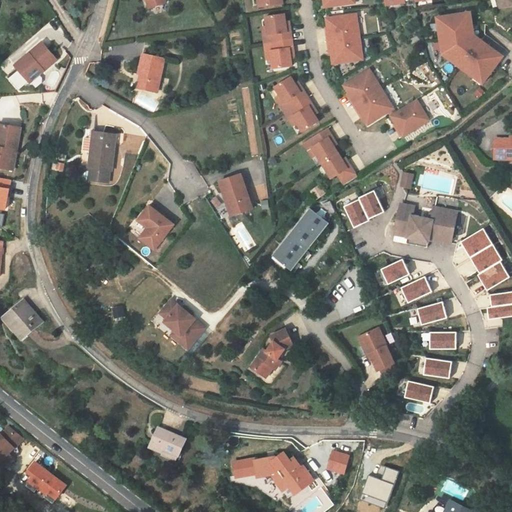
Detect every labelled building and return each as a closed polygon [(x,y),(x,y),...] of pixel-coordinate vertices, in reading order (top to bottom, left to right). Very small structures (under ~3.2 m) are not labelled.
[(146,0),(149,8),(166,3),(165,0),(146,0)] [(485,81),(503,56),(474,35),(470,12),(437,18),(443,55),(473,77),(475,74),(485,81)] [(286,21),(284,14),(266,16),(267,26),(268,32),(263,33),(266,54),(271,53),(272,59),(274,69),(292,66),(291,58),(295,58),(289,21),(286,21)] [(363,59),(356,14),(327,18),(328,28),(331,27),(335,54),(332,54),(333,64),(363,59)] [(59,59),(44,42),(17,65),(32,82),(59,59)] [(165,59),(144,54),(139,74),(141,75),(138,88),(157,92),(165,59)] [(394,108),(370,70),(344,85),(349,93),(352,92),(366,115),(363,116),(368,124),(389,111),(394,108)] [(475,74),(473,77),(483,84),(485,81),(475,74)] [(318,114),(299,82),(296,84),(292,77),(276,86),(280,95),(284,100),(279,103),(290,121),(294,118),(297,124),(302,132),(318,122),(314,116),(318,114)] [(352,92),(349,93),(363,116),(366,115),(352,92)] [(432,119),(419,99),(397,113),(392,116),(397,124),(399,123),(406,134),(432,119)] [(399,123),(397,124),(404,136),(406,134),(399,123)] [(0,167),(14,170),(21,128),(0,124),(0,167)] [(338,145),(328,128),(304,143),(310,152),(314,149),(317,155),(332,178),(339,174),(343,181),(356,173),(346,157),(342,159),(334,146),(338,145)] [(116,135),(91,131),(90,138),(85,138),(84,150),(92,151),(90,167),(91,167),(90,180),(109,182),(110,170),(112,170),(116,135)] [(511,136),(510,136),(510,140),(495,140),(494,158),(511,158),(511,136)] [(358,177),(356,173),(343,181),(345,184),(358,177)] [(409,174),(405,173),(402,187),(410,189),(411,184),(407,183),(409,174)] [(220,182),(226,200),(229,199),(234,215),(253,208),(241,174),(220,182)] [(11,179),(0,177),(0,207),(6,209),(11,179)] [(320,184),(311,190),(317,199),(326,193),(320,184)] [(374,191),(359,198),(360,199),(369,219),(377,216),(385,212),(374,191)] [(234,215),(229,199),(226,200),(231,216),(234,215)] [(269,199),(260,200),(261,208),(270,206),(269,199)] [(360,199),(344,206),(355,228),(362,224),(370,221),(369,219),(360,199)] [(331,200),(310,206),(328,219),(336,210),(331,200)] [(406,243),(427,247),(429,239),(451,244),(457,212),(435,207),(432,220),(419,217),(420,215),(413,213),(414,206),(401,204),(396,230),(409,232),(406,243)] [(174,225),(150,206),(140,218),(148,225),(148,228),(140,238),(155,250),(174,225)] [(328,219),(310,206),(274,255),(294,270),(330,221),(328,219)] [(503,260),(484,228),(462,242),(466,249),(475,265),(481,274),(501,261),(503,260)] [(394,240),(406,243),(409,232),(396,230),(394,240)] [(403,259),(381,269),(388,284),(409,274),(406,266),(403,259)] [(481,274),(478,275),(482,281),(488,291),(511,277),(501,261),(481,274)] [(426,276),(402,287),(409,301),(432,291),(429,284),(426,276)] [(511,291),(491,294),(492,301),(493,307),(511,304),(511,291)] [(195,318),(172,299),(161,313),(167,318),(164,321),(175,330),(181,335),(177,339),(188,348),(205,327),(194,319),(195,318)] [(23,339),(43,322),(24,300),(8,314),(20,328),(16,331),(23,339)] [(445,310),(443,302),(418,309),(422,324),(447,317),(445,310)] [(511,304),(493,307),(488,307),(489,314),(490,319),(511,316),(511,304)] [(123,305),(113,307),(115,317),(125,315),(123,305)] [(8,314),(2,319),(14,333),(16,331),(20,328),(8,314)] [(387,346),(379,328),(359,337),(363,345),(368,343),(374,346),(376,351),(370,354),(378,371),(394,364),(387,347),(387,346)] [(181,335),(175,330),(171,335),(177,339),(181,335)] [(267,352),(264,349),(252,367),(260,373),(262,370),(269,374),(273,368),(276,369),(282,361),(278,359),(284,349),(293,345),(285,330),(271,336),(274,343),(267,352)] [(457,341),(457,332),(430,332),(430,349),(457,349),(457,341)] [(368,343),(363,345),(367,355),(370,354),(376,351),(374,346),(368,343)] [(451,371),(453,362),(427,358),(425,375),(450,378),(451,371)] [(432,396),(434,387),(409,380),(405,396),(430,403),(432,396)] [(0,436),(0,463),(4,467),(12,459),(8,455),(17,446),(23,439),(9,427),(0,436)] [(186,439),(159,427),(151,447),(163,452),(164,449),(179,456),(186,439)] [(17,446),(8,455),(12,459),(19,452),(17,446)] [(179,456),(164,449),(163,452),(162,455),(176,461),(179,456)] [(256,461),(255,459),(234,462),(237,477),(257,474),(258,477),(272,475),(290,499),(303,489),(314,481),(302,464),(300,466),(294,458),(290,461),(284,453),(276,459),(276,457),(256,461)] [(344,476),(349,459),(332,454),(327,471),(344,476)] [(36,462),(27,473),(33,478),(28,483),(37,490),(39,491),(40,490),(47,495),(48,494),(56,500),(67,486),(36,462)] [(369,476),(360,500),(386,509),(399,472),(386,467),(381,480),(369,476)] [(37,490),(28,483),(25,487),(34,494),(37,490)] [(56,500),(48,494),(47,495),(44,499),(52,505),(56,500)] [(473,511),(452,501),(446,511),(473,511)]
